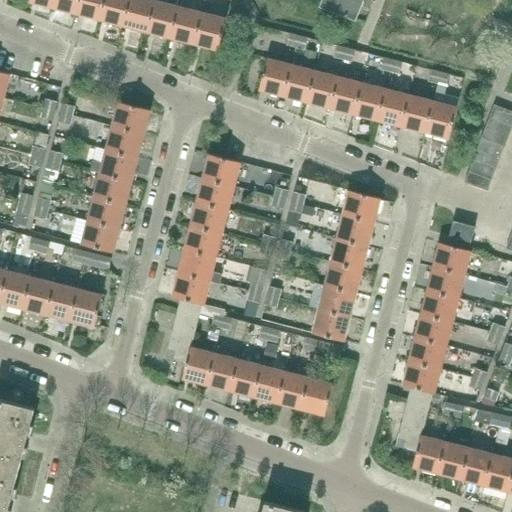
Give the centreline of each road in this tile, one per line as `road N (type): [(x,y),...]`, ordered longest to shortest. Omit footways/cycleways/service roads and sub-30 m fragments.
road 1 (residential): [(111,396),(187,96)]
road 2 (residential): [(413,188),(344,483)]
road 3 (residential): [(344,483),(111,396)]
road 4 (residential): [(413,188),(187,96)]
road 5 (residential): [(187,96),(0,20)]
road 6 (residential): [(53,511),(82,386)]
road 7 (residential): [(413,188),(497,213),(511,177)]
